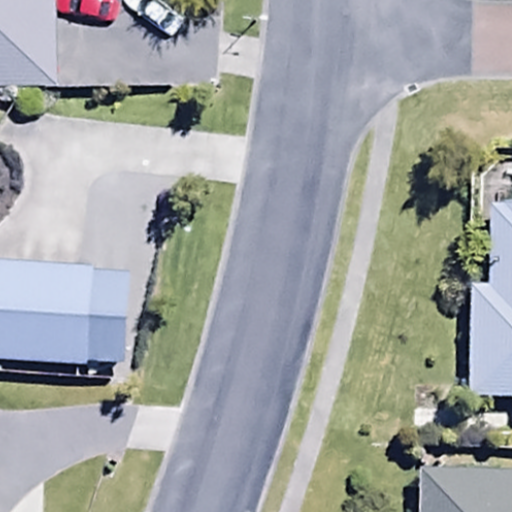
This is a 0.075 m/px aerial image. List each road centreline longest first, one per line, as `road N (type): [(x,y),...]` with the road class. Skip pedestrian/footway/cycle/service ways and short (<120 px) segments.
road 1 (residential): [(320,51),(284,249),(200,511)]
road 2 (residential): [(320,51),(511,49)]
